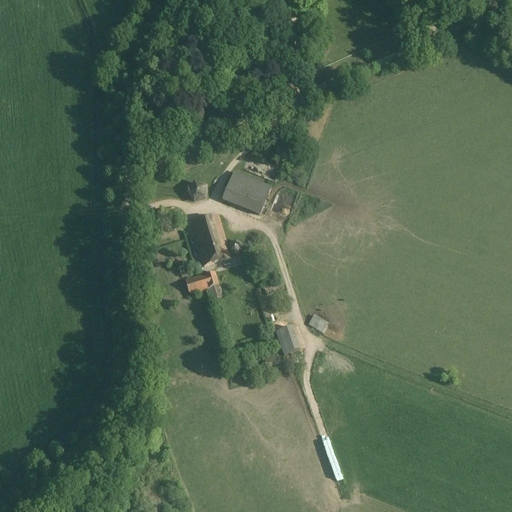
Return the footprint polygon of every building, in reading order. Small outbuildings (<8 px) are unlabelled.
[(253,180),(234,173),(222,202),(241,210),(253,180)] [(210,185),(194,180),(183,191),(194,207),(209,202),(210,185)] [(229,259),(217,216),(192,224),(199,248),(197,248),(203,267),(229,259)] [(241,244),(237,241),(231,243),(228,247),(229,253),(234,256),(240,254),(243,249),(241,244)] [(221,298),(215,274),(185,282),(188,296),(208,290),(211,300),(221,298)] [(282,289),(279,281),(263,286),(266,295),(282,289)] [(328,324),(314,315),(308,326),(322,334),(328,324)] [(301,349),(294,328),(275,334),(283,356),(301,349)] [(280,364),(277,353),(263,358),(267,368),(280,364)]
